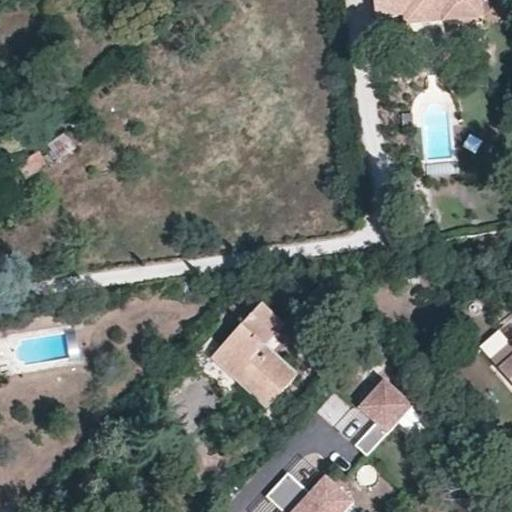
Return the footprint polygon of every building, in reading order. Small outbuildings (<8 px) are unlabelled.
[(373,0),(376,19),(403,16),(405,29),(468,23),(482,21),(480,0),(373,0)] [(56,161),(76,147),(66,133),(46,148),(56,161)] [(50,166),(39,151),(18,165),(29,180),(50,166)] [(349,310),(322,285),(303,306),(329,330),(349,310)] [(211,358),(212,358),(230,375),(267,409),(298,376),(266,346),(284,326),(262,304),(211,358)] [(511,369),(511,355),(495,370),(502,378),(511,369)] [(511,369),(502,378),(511,389),(511,369)] [(387,379),(361,407),(379,424),(359,445),(369,455),(416,405),(387,379)] [(316,412),(352,444),(370,424),(334,392),(316,412)] [(478,430),(496,450),(499,454),(511,441),(502,431),(502,430),(492,419),(478,430)] [(289,511),(346,511),(355,502),(326,475),(310,493),(291,474),(271,496),(289,511)]
